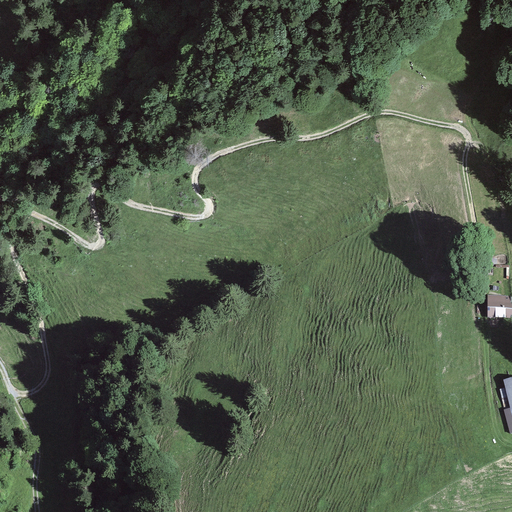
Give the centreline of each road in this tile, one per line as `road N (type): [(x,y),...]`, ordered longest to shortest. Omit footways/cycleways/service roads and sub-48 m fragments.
road 1 (track): [(0,197),(95,245),(101,238),(91,193),(102,180),(137,206),(195,217),(208,209),(196,172),(222,152),(318,136),(379,112),(461,127),(473,145),(464,157),(495,426),(510,448)]
road 2 (track): [(14,392),(39,388),(48,361),(0,207)]
road 3 (track): [(0,364),(38,444),(39,511)]
